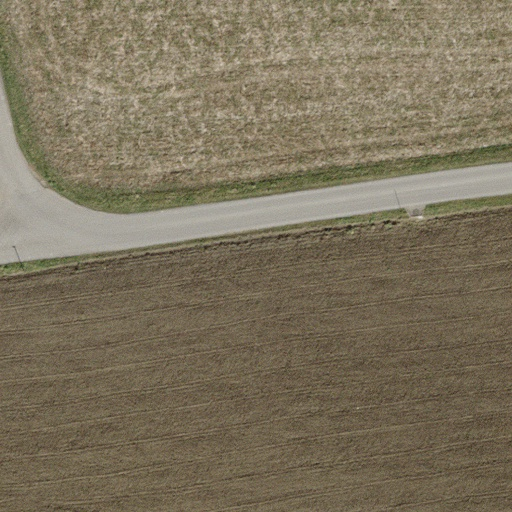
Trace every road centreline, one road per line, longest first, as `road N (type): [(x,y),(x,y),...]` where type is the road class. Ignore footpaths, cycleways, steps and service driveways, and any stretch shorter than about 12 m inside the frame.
road 1 (track): [(0,243),(511,172)]
road 2 (track): [(26,239),(0,118)]
